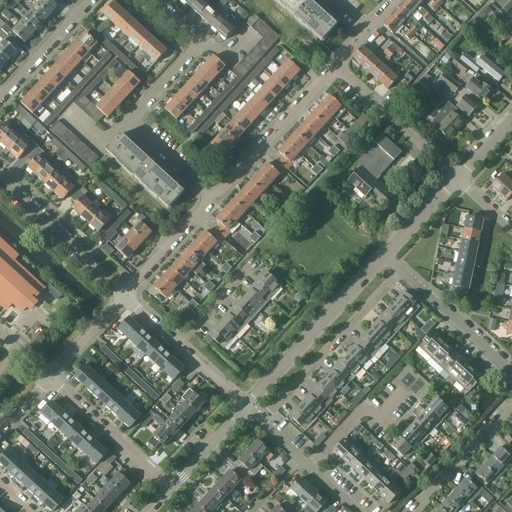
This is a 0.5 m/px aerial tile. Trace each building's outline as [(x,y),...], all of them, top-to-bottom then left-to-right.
[(12,0),(7,7),(12,11),(19,4),(14,0),(12,0)] [(40,0),(37,4),(50,16),(59,7),(51,0),(40,0)] [(203,0),(197,0),(191,7),(200,16),(209,6),(203,0)] [(337,26),(337,25),(309,0),(276,0),(323,42),(337,26)] [(430,16),(419,5),(413,0),(405,0),(400,5),(410,14),(415,10),(426,20),(430,16)] [(495,0),(493,3),(500,9),(508,0),(495,0)] [(435,2),(434,3),(431,7),(435,11),(439,6),(435,2)] [(112,23),(123,11),(114,3),(103,15),(112,23)] [(29,13),(42,25),(50,16),(37,4),(29,13)] [(410,14),(400,5),(392,15),(402,24),(405,20),(410,14)] [(208,24),(218,14),(209,6),(200,16),(208,24)] [(242,15),(246,11),(240,7),(237,10),(242,15)] [(123,11),(112,23),(120,31),(131,19),(123,11)] [(20,22),(33,34),(42,25),(29,13),(20,22)] [(218,14),(208,24),(217,32),(226,22),(218,14)] [(261,20),(256,15),(248,24),(253,29),(261,20)] [(383,24),(393,33),(402,24),(392,15),(383,24)] [(0,19),(0,27),(2,29),(14,41),(18,36),(25,43),(33,34),(20,22),(13,31),(0,19)] [(131,19),(120,31),(129,39),(140,27),(131,19)] [(253,29),(258,34),(266,25),(261,20),(253,29)] [(226,40),(235,30),(226,22),(217,32),(226,40)] [(263,38),(271,30),(266,25),(258,34),(263,38)] [(412,27),(409,30),(413,34),(417,30),(413,26),(412,27)] [(89,30),(97,38),(98,38),(101,35),(92,27),(89,30)] [(140,27),(129,39),(138,47),(149,35),(140,27)] [(0,45),(0,52),(9,61),(17,52),(10,45),(14,41),(2,29),(0,31),(0,35),(5,40),(0,45)] [(379,29),(373,35),(376,38),(382,32),(379,29)] [(271,30),(263,38),(272,46),(280,38),(271,30)] [(413,34),(409,30),(405,35),(409,39),(413,34)] [(78,42),(90,53),(98,44),(86,33),(78,42)] [(101,35),(98,38),(106,46),(110,43),(101,35)] [(149,35),(138,47),(147,55),(158,43),(149,35)] [(272,46),(263,38),(259,43),(268,51),(272,46)] [(90,53),(78,42),(70,51),(82,62),(90,53)] [(110,43),(106,46),(115,54),(118,51),(110,43)] [(147,62),(151,58),(156,63),(167,51),(158,43),(147,55),(144,59),(147,62)] [(268,51),(259,43),(255,47),(264,55),(268,51)] [(394,43),(384,53),(387,56),(397,45),(394,43)] [(397,45),(387,56),(390,59),(400,48),(397,45)] [(264,55),(255,47),(252,51),(260,59),(264,55)] [(363,47),(353,57),(362,65),(372,55),(363,47)] [(267,57),(270,60),(279,51),(275,48),(267,57)] [(82,62),(70,51),(62,59),(74,70),(82,62)] [(118,51),(115,54),(124,63),(127,59),(118,51)] [(252,51),(248,55),(256,63),(260,59),(252,51)] [(0,69),(0,70),(9,61),(0,52),(0,69)] [(112,57),(107,53),(99,62),(104,66),(112,57)] [(476,73),(481,67),(499,82),(505,75),(493,65),(495,63),(484,54),(480,60),(476,57),(473,61),(465,54),(460,60),(476,73)] [(256,63),(248,55),(244,60),(252,68),(256,63)] [(372,55),(362,65),(371,73),(380,63),(372,55)] [(226,67),(214,56),(206,65),(217,76),(226,67)] [(259,66),(262,69),(270,60),(267,57),(259,66)] [(452,65),(464,74),(469,68),(457,58),(452,65)] [(74,70),(62,59),(54,68),(66,79),(74,70)] [(106,68),(110,71),(118,63),(114,59),(106,68)] [(127,59),(124,63),(132,71),(136,67),(127,59)] [(252,68),(244,60),(240,64),(249,72),(252,68)] [(280,69),(292,80),(300,71),(288,60),(280,69)] [(91,71),(96,75),(104,66),(99,62),(91,71)] [(389,71),(384,66),(380,63),(371,73),(379,81),(389,71)] [(249,72),(240,64),(236,68),(245,76),(249,72)] [(198,74),(209,84),(217,76),(206,65),(198,74)] [(251,74),(254,78),(262,69),(259,66),(251,74)] [(141,79),(145,75),(136,67),(132,71),(141,79)] [(66,79),(54,68),(46,77),(58,88),(66,79)] [(98,77),(102,80),(110,71),(106,68),(98,77)] [(245,76),(236,68),(232,72),(237,77),(241,80),(245,76)] [(272,78),(284,89),(292,80),(280,69),(272,78)] [(118,77),(121,80),(120,81),(132,92),(140,83),(128,72),(127,73),(124,70),(118,77)] [(83,79),(88,84),(96,75),(91,71),(83,79)] [(389,71),(379,81),(388,90),(398,79),(389,71)] [(407,73),(400,81),(406,87),(413,79),(407,73)] [(190,82),(201,93),(209,84),(198,74),(190,82)] [(243,83),(246,87),(254,78),(251,74),(243,83)] [(460,86),(445,74),(439,81),(454,93),(460,86)] [(148,86),(154,80),(148,75),(143,80),(148,86)] [(58,88),(46,77),(38,86),(50,96),(58,88)] [(90,86),(94,89),(102,80),(98,77),(90,86)] [(229,86),(232,89),(241,80),(237,77),(229,86)] [(264,86),(276,97),(284,89),(272,78),(264,86)] [(75,88),(80,92),(88,84),(83,79),(75,88)] [(483,102),(491,91),(481,82),(480,83),(474,79),(467,88),(474,94),(483,102)] [(112,90),(124,101),(132,92),(120,81),(112,90)] [(415,88),(425,97),(431,90),(421,81),(415,88)] [(182,91),(193,102),(201,93),(190,82),(182,91)] [(235,92),(238,95),(246,87),(243,83),(235,92)] [(50,96),(38,86),(30,94),(42,105),(50,96)] [(82,95),(86,98),(94,89),(90,86),(82,95)] [(221,95),(224,98),(232,89),(229,86),(221,95)] [(256,95),(268,106),(276,97),(264,86),(256,95)] [(67,97),(72,101),(80,92),(75,88),(67,97)] [(104,98),(116,110),(124,101),(112,90),(104,98)] [(174,100),(185,111),(193,102),(182,91),(174,100)] [(227,101),(230,104),(238,95),(235,92),(227,101)] [(42,105),(30,94),(22,103),(34,114),(42,105)] [(74,103),(79,107),(86,99),(86,98),(82,95),(74,103)] [(213,103),(216,107),(224,98),(221,95),(213,103)] [(248,104),(260,115),(268,106),(256,95),(248,104)] [(342,107),(330,96),(321,105),(337,120),(341,116),(337,113),(342,107)] [(469,116),(478,105),(466,96),(458,106),(469,116)] [(59,106),(64,110),(72,101),(67,97),(59,106)] [(104,98),(96,107),(100,111),(104,115),(108,119),(116,110),(104,98)] [(91,103),(86,99),(79,107),(83,111),(91,103)] [(185,111),(174,100),(165,109),(177,120),(185,111)] [(431,122),(438,129),(448,138),(463,123),(453,113),(457,109),(446,100),(437,109),(441,113),(435,118),(431,122)] [(219,110),(222,113),(230,104),(227,101),(219,110)] [(96,107),(91,103),(83,111),(88,115),(96,107)] [(204,112),(208,116),(216,107),(213,103),(204,112)] [(240,113),(252,124),(260,115),(248,104),(240,113)] [(312,115),(325,126),(329,129),(337,120),(321,105),(312,115)] [(25,117),(28,114),(19,106),(16,109),(25,117)] [(51,114),(56,118),(64,110),(59,106),(51,114)] [(100,111),(96,107),(88,115),(92,119),(100,111)] [(211,118),(214,122),(222,113),(219,110),(211,118)] [(104,115),(100,111),(92,119),(97,123),(104,115)] [(196,121),(200,125),(208,116),(204,112),(196,121)] [(232,122),(244,132),(252,124),(240,113),(232,122)] [(28,114),(25,117),(33,125),(34,123),(35,125),(37,123),(36,122),(28,114)] [(43,123),(47,127),(56,118),(51,114),(43,123)] [(363,114),(357,121),(348,130),(354,136),(363,126),(365,129),(372,122),(363,114)] [(325,126),(312,115),(304,124),(316,135),(325,126)] [(203,127),(206,130),(214,122),(211,118),(203,127)] [(62,125),(58,120),(50,129),(54,134),(62,125)] [(192,134),(200,125),(196,121),(188,130),(192,134)] [(34,123),(33,125),(43,134),(46,130),(36,122),(37,123),(35,125),(34,123)] [(224,130),(236,141),(244,132),(232,122),(224,130)] [(0,126),(0,141),(1,143),(12,131),(13,131),(15,128),(12,125),(9,128),(4,123),(0,126)] [(316,135),(304,124),(295,133),(308,144),(316,135)] [(59,138),(67,129),(62,125),(54,134),(59,138)] [(198,139),(206,131),(206,130),(203,127),(194,136),(198,139)] [(63,142),(72,133),(67,129),(59,138),(63,142)] [(216,139),(228,150),(236,141),(224,130),(216,139)] [(345,145),(354,136),(348,130),(343,135),(340,133),(337,137),(345,145)] [(17,135),(13,131),(12,131),(1,143),(10,151),(21,139),(24,136),(19,132),(17,135)] [(68,146),(76,137),(72,133),(63,142),(68,146)] [(308,144),(295,133),(287,142),(299,154),(308,144)] [(169,209),(184,193),(121,135),(106,151),(169,209)] [(382,135),(375,143),(355,164),(359,168),(347,181),(366,197),(373,190),(379,196),(376,199),(384,206),(393,197),(385,190),(385,191),(378,184),(375,181),(402,152),(382,135)] [(72,150),(81,141),(76,137),(68,146),(72,150)] [(54,138),(51,142),(61,151),(62,149),(61,148),(63,146),(54,138)] [(28,158),(36,149),(31,145),(30,147),(21,139),(10,151),(19,159),(23,154),(28,158)] [(228,150),(216,139),(208,148),(220,159),(228,150)] [(77,154),(85,145),(81,141),(72,150),(77,154)] [(299,154),(287,142),(278,152),(283,156),(278,162),(287,171),(293,165),(290,163),(299,154)] [(81,159),(90,150),(85,145),(77,154),(81,159)] [(69,158),(72,155),(63,146),(61,148),(62,149),(61,151),(69,158)] [(339,152),(334,146),(331,149),(337,155),(339,152)] [(36,149),(28,158),(32,162),(28,168),(37,176),(52,159),(38,147),(36,149)] [(328,152),(334,158),(337,155),(331,149),(328,152)] [(86,163),(94,154),(90,150),(81,159),(86,163)] [(90,167),(99,158),(94,154),(86,163),(90,167)] [(72,155),(69,158),(78,167),(80,166),(78,164),(80,162),(72,155)] [(52,159),(37,176),(45,184),(57,171),(57,172),(61,167),(52,159)] [(83,171),(86,167),(80,162),(78,164),(80,166),(78,167),(83,171)] [(259,173),(271,184),(280,175),(282,177),(287,171),(278,162),(273,168),(268,163),(259,173)] [(322,170),(316,165),(314,168),(319,173),(322,170)] [(311,171),(317,176),(319,173),(314,168),(311,171)] [(61,176),(57,172),(57,171),(45,184),(54,192),(69,175),(65,172),(61,176)] [(271,184),(259,173),(250,182),(263,193),(271,184)] [(498,193),(510,181),(503,174),(491,186),(498,193)] [(69,175),(54,192),(63,200),(68,195),(72,199),(80,190),(76,186),(78,183),(69,175)] [(99,179),(95,183),(104,191),(108,187),(99,179)] [(511,182),(510,181),(498,193),(507,201),(511,197),(511,198),(511,182)] [(263,193),(250,182),(242,191),(254,203),(263,193)] [(108,187),(104,191),(112,198),(114,197),(115,198),(117,196),(116,196),(117,195),(108,187)] [(83,188),(81,191),(80,190),(72,199),(77,203),(72,208),(81,216),(92,204),(84,196),(88,192),(83,188)] [(254,203),(242,191),(233,201),(246,212),(254,203)] [(122,207),(126,203),(117,195),(116,196),(117,196),(115,198),(114,197),(112,198),(122,207)] [(294,201),(289,196),(286,198),(292,204),(294,201)] [(283,201),(289,207),(292,204),(286,198),(283,201)] [(96,200),(92,204),(81,216),(90,225),(101,212),(98,209),(101,205),(96,200)] [(246,212),(233,201),(225,210),(237,221),(246,212)] [(101,212),(90,225),(99,232),(113,217),(104,209),(101,212)] [(120,222),(122,223),(131,214),(128,210),(120,219),(121,220),(120,222)] [(237,221),(225,210),(216,219),(221,224),(216,230),(225,238),(231,232),(228,230),(237,221)] [(277,219),(272,214),(269,217),(275,222),(277,219)] [(131,230),(143,242),(152,233),(146,228),(150,223),(141,215),(137,219),(139,221),(131,230)] [(266,220),(272,225),(275,222),(269,217),(266,220)] [(464,229),(481,232),(483,221),(467,217),(464,229)] [(111,228),(115,232),(122,223),(120,222),(121,220),(120,219),(111,228)] [(117,233),(115,232),(111,228),(103,237),(109,242),(117,233)] [(481,232),(464,229),(462,240),(478,244),(481,232)] [(143,242),(131,230),(123,239),(135,251),(143,242)] [(197,241),(209,252),(217,243),(219,245),(225,238),(216,230),(210,236),(205,231),(197,241)] [(260,238),(254,233),(252,235),(257,241),(260,238)] [(249,238),(255,244),(257,241),(252,235),(249,238)] [(135,251),(123,239),(122,240),(120,238),(118,241),(120,242),(115,248),(128,259),(135,251)] [(44,288),(13,260),(17,255),(0,239),(0,302),(6,309),(12,302),(23,312),(44,288)] [(478,244),(462,240),(459,252),(476,255),(478,244)] [(106,241),(102,246),(111,254),(115,249),(106,241)] [(209,252),(197,241),(188,250),(200,261),(209,252)] [(200,261),(188,250),(180,259),(192,270),(200,261)] [(476,255),(459,252),(457,263),(473,266),(476,255)] [(192,270),(180,259),(171,268),(183,280),(192,270)] [(232,268),(226,263),(224,266),(229,271),(232,268)] [(473,266),(457,263),(455,274),(471,278),(473,266)] [(221,269),(227,274),(229,271),(224,266),(221,269)] [(183,280),(171,268),(163,278),(175,289),(183,280)] [(253,284),(270,299),(282,286),(266,273),(260,279),(259,278),(253,284)] [(471,278),(455,274),(452,286),(469,289),(471,278)] [(498,274),(496,283),(503,284),(505,275),(498,274)] [(154,287),(166,298),(175,289),(163,278),(154,287)] [(215,287),(209,282),(206,285),(212,290),(215,287)] [(270,299),(253,284),(247,290),(249,291),(243,298),(258,312),(270,299)] [(212,290),(206,285),(204,288),(209,293),(212,290)] [(394,305),(409,319),(420,307),(404,291),(398,298),(400,299),(394,305)] [(247,324),(258,312),(243,298),(238,304),(236,302),(230,308),(247,324)] [(189,303),(195,308),(198,306),(192,300),(189,303)] [(195,308),(189,303),(187,305),(193,311),(195,308)] [(409,319),(394,305),(388,312),(386,310),(381,316),(397,332),(409,319)] [(247,324),(230,308),(225,315),(226,316),(221,322),(236,336),(247,324)] [(397,332),(381,316),(375,322),(377,324),(371,330),(386,344),(397,332)] [(128,338),(139,327),(129,318),(119,329),(128,338)] [(421,329),(426,333),(436,323),(430,318),(421,329)] [(236,336),(221,322),(215,329),(213,327),(207,334),(224,349),(236,336)] [(138,346),(148,335),(139,327),(128,338),(138,346)] [(386,344),(371,330),(365,336),(363,335),(358,341),(374,356),(386,344)] [(430,358),(432,357),(444,343),(438,337),(440,336),(433,330),(418,346),(430,358)] [(147,355),(157,344),(148,335),(138,346),(147,355)] [(212,340),(207,336),(203,341),(207,345),(212,340)] [(374,356),(358,341),(352,347),(354,348),(348,355),(361,367),(368,359),(370,361),(374,356)] [(432,357),(430,358),(443,370),(458,353),(452,347),(451,349),(444,343),(432,357)] [(156,363),(166,352),(157,344),(147,355),(156,363)] [(104,345),(102,347),(112,356),(114,354),(104,345)] [(100,349),(110,358),(112,356),(102,347),(100,349)] [(165,372),(175,361),(166,352),(156,363),(165,372)] [(458,353),(443,370),(455,381),(469,366),(463,360),(464,359),(458,353)] [(114,354),(112,356),(121,364),(123,362),(114,354)] [(335,365),(351,381),(363,368),(361,367),(348,355),(342,361),(340,359),(335,365)] [(112,356),(110,358),(119,366),(121,364),(112,356)] [(175,361),(165,372),(174,380),(185,369),(175,361)] [(123,362),(121,364),(130,373),(132,371),(123,362)] [(121,364),(119,366),(128,375),(130,373),(121,364)] [(402,379),(416,393),(428,381),(410,364),(403,371),(406,374),(402,379)] [(85,385),(95,374),(86,365),(75,377),(85,385)] [(351,381),(335,365),(329,371),(331,373),(325,379),(338,392),(340,394),(351,381)] [(469,366),(455,381),(468,393),(483,376),(477,370),(475,372),(469,366)] [(132,371),(130,373),(139,381),(141,379),(132,371)] [(130,373),(128,375),(137,383),(139,381),(130,373)] [(94,393),(104,382),(95,374),(85,385),(94,393)] [(141,379),(139,381),(148,389),(150,387),(141,379)] [(312,390),(328,406),(333,401),(331,399),(338,392),(325,379),(319,385),(317,384),(312,390)] [(176,393),(185,384),(180,380),(172,389),(176,393)] [(139,381),(137,383),(146,391),(148,389),(139,381)] [(103,402),(113,391),(104,382),(94,393),(103,402)] [(370,389),(367,386),(362,391),(366,394),(370,389)] [(150,387),(148,389),(158,398),(159,396),(150,387)] [(148,389),(146,391),(156,400),(158,398),(148,389)] [(181,399),(185,402),(192,408),(196,412),(204,403),(190,390),(181,399)] [(307,408),(317,418),(328,406),(312,390),(306,396),(308,398),(302,404),(307,408)] [(112,410),(122,399),(113,391),(103,402),(112,410)] [(357,396),(361,399),(366,394),(362,391),(357,396)] [(171,398),(167,394),(163,398),(168,402),(171,398)] [(428,406),(443,420),(451,411),(436,398),(428,406)] [(121,419),(132,407),(122,399),(112,410),(121,419)] [(50,422),(61,411),(51,402),(41,413),(50,422)] [(196,412),(192,408),(185,402),(177,411),(188,421),(196,412)] [(317,418),(307,408),(302,404),(296,410),(294,408),(289,415),(305,430),(317,418)] [(456,409),(461,415),(468,421),(473,416),(466,410),(460,404),(456,409)] [(416,409),(432,424),(435,428),(443,420),(428,406),(428,407),(425,411),(419,406),(416,409)] [(132,407),(121,419),(131,427),(141,416),(132,407)] [(435,428),(432,424),(416,409),(412,413),(418,418),(414,423),(428,436),(435,428)] [(61,411),(50,422),(60,430),(70,419),(61,411)] [(169,419),(180,429),(188,421),(177,411),(169,419)] [(152,419),(147,415),(140,424),(144,427),(152,419)] [(70,419),(60,430),(69,439),(79,428),(70,419)] [(180,429),(169,419),(161,428),(172,438),(180,429)] [(428,436),(414,423),(410,427),(404,421),(401,425),(418,441),(417,441),(420,444),(428,436)] [(410,449),(411,448),(417,441),(418,441),(401,425),(397,429),(403,434),(400,438),(399,438),(410,449)] [(79,428),(69,439),(78,447),(88,436),(79,428)] [(172,438),(161,428),(148,442),(155,448),(160,442),(165,446),(172,438)] [(34,440),(36,438),(27,429),(25,431),(34,440)] [(23,434),(32,442),(34,440),(25,431),(23,434)] [(27,446),(31,442),(22,434),(18,438),(27,446)] [(88,436),(78,447),(87,456),(97,445),(88,436)] [(352,448),(355,445),(346,437),(333,451),(342,459),(352,448)] [(36,438),(34,440),(43,448),(45,446),(36,438)] [(313,443),(316,447),(321,442),(317,438),(313,443)] [(410,449),(399,438),(391,446),(406,460),(414,451),(411,448),(410,449)] [(32,442),(41,451),(43,448),(34,440),(32,442)] [(247,453),(258,463),(264,457),(269,461),(273,456),(268,452),(268,451),(258,441),(247,453)] [(97,445),(87,456),(97,464),(107,453),(97,445)] [(45,446),(43,448),(53,456),(55,454),(45,446)] [(43,448),(41,451),(50,459),(53,456),(43,448)] [(359,454),(352,448),(342,459),(350,466),(360,455),(359,454)] [(507,462),(511,458),(500,448),(493,456),(507,469),(511,465),(507,462)] [(0,462),(7,469),(18,458),(9,449),(0,458),(0,462)] [(357,473),(371,459),(362,451),(359,454),(360,455),(350,466),(357,473)] [(242,470),(246,474),(247,475),(245,476),(248,479),(250,481),(263,467),(258,463),(247,453),(239,461),(245,467),(242,470)] [(55,454),(53,456),(62,465),(64,462),(55,454)] [(102,474),(110,465),(116,458),(112,454),(97,470),(102,474)] [(23,456),(20,459),(18,458),(7,469),(16,478),(27,466),(26,466),(30,462),(23,456)] [(53,456),(50,459),(60,467),(62,465),(53,456)] [(485,464),(495,474),(504,482),(506,480),(501,475),(507,469),(493,456),(485,464)] [(379,467),(371,460),(371,459),(357,473),(365,481),(379,467)] [(64,462),(62,465),(71,473),(73,471),(64,462)] [(32,464),(29,468),(27,466),(16,478),(26,486),(36,475),(36,474),(39,471),(32,464)] [(485,464),(476,474),(487,483),(495,474),(485,464)] [(62,465),(60,467),(69,476),(71,473),(62,465)] [(379,467),(365,481),(373,488),(384,477),(387,474),(379,467)] [(273,476),(277,480),(285,472),(281,468),(273,476)] [(222,480),(233,490),(241,481),(244,484),(248,479),(245,476),(237,469),(233,474),(230,471),(222,480)] [(73,471),(71,473),(81,481),(83,479),(73,471)] [(41,473),(38,476),(36,475),(26,486),(35,494),(45,483),(48,479),(41,473)] [(71,473),(69,476),(78,484),(81,481),(71,473)] [(125,477),(131,483),(135,478),(129,473),(125,477)] [(98,479),(93,474),(89,479),(94,483),(98,479)] [(111,482),(122,493),(130,484),(119,474),(111,482)] [(391,484),(384,477),(373,488),(381,495),(380,495),(381,496),(391,484)] [(299,497),(309,486),(300,478),(291,489),(299,497)] [(458,488),(469,498),(476,490),(479,493),(477,494),(482,499),(488,493),(479,485),(476,488),(466,479),(458,488)] [(214,488),(225,499),(228,495),(234,500),(238,495),(233,490),(222,480),(214,488)] [(391,484),(381,496),(389,504),(403,489),(394,481),(391,484)] [(51,482),(47,485),(45,483),(35,494),(44,503),(55,491),(54,491),(58,488),(51,482)] [(122,493),(111,482),(103,491),(114,501),(122,493)] [(309,486),(299,497),(308,505),(317,494),(309,486)] [(206,497),(217,507),(225,499),(214,488),(206,497)] [(449,497),(463,511),(469,504),(473,508),(476,505),(469,498),(458,488),(449,497)] [(494,494),(498,498),(502,494),(498,490),(494,494)] [(55,491),(44,503),(53,511),(64,500),(55,491)] [(95,500),(106,510),(114,501),(103,491),(95,500)] [(317,494),(308,505),(315,511),(317,511),(327,503),(317,494)] [(245,502),(249,505),(255,497),(252,495),(245,502)] [(90,511),(87,508),(78,500),(73,496),(62,509),(64,511),(67,511),(73,506),(78,510),(75,511),(90,511)] [(212,511),(217,507),(206,497),(198,505),(205,511),(212,511)] [(440,507),(445,511),(455,511),(457,511),(464,511),(463,511),(449,497),(440,507)] [(87,508),(90,511),(103,511),(106,510),(95,500),(87,508)] [(249,505),(245,502),(240,508),(243,511),(249,505)] [(281,506),(286,511),(290,507),(285,503),(281,506)]
